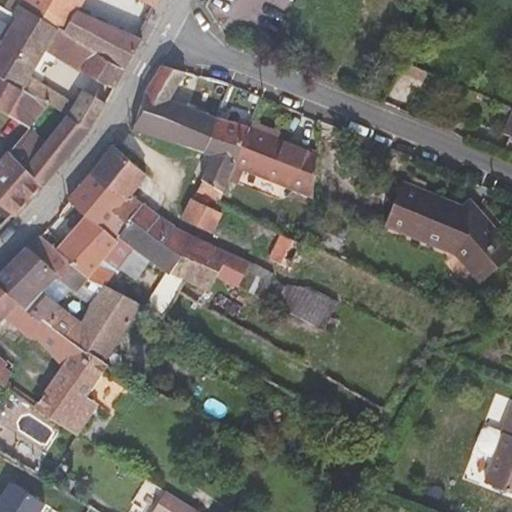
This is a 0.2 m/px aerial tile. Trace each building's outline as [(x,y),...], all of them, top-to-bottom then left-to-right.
[(24,0),(22,5),(126,70),(143,40),(139,38),(79,11),(85,0),(142,0),(155,7),(158,0),(24,0)] [(0,75),(49,104),(91,129),(106,103),(84,89),(75,103),(31,76),(46,50),(115,89),(126,70),(22,5),(16,15),(0,6),(0,75)] [(404,60),(399,70),(421,81),(426,70),(404,60)] [(207,145),(218,117),(171,99),(186,72),(161,65),(146,91),(134,127),(177,143),(180,135),(207,145)] [(0,111),(30,128),(49,104),(0,75),(0,111)] [(10,153),(44,186),(91,129),(49,104),(30,128),(10,153)] [(235,165),(251,128),(218,117),(207,145),(204,152),(214,155),(203,179),(224,189),(235,165)] [(235,165),(314,197),(317,153),(251,128),(235,165)] [(204,152),(207,145),(180,135),(177,143),(204,152)] [(90,277),(105,285),(115,272),(118,273),(121,269),(136,281),(151,261),(169,275),(171,273),(210,292),(216,280),(235,284),(265,298),(276,274),(250,261),(194,236),(185,256),(172,249),(163,243),(175,227),(175,226),(131,195),(146,175),(114,145),(91,174),(69,200),(87,216),(58,250),(90,277)] [(0,205),(14,215),(17,217),(44,186),(10,153),(0,164),(0,205)] [(458,210),(460,205),(404,183),(386,226),(456,254),(481,282),(511,254),(511,247),(477,207),(465,218),(458,210)] [(185,219),(214,232),(223,213),(194,199),(185,219)] [(463,207),(460,205),(458,210),(465,218),(477,207),(471,200),(463,207)] [(317,225),(308,243),(330,253),(339,236),(317,225)] [(194,236),(175,227),(163,243),(172,249),(185,256),(194,236)] [(293,268),(303,245),(279,234),(269,257),(293,268)] [(104,362),(141,305),(105,285),(90,277),(58,250),(41,235),(0,274),(0,286),(41,322),(104,362)] [(105,372),(110,365),(104,362),(41,322),(0,286),(0,382),(8,387),(11,382),(7,380),(13,372),(4,367),(7,363),(0,356),(0,323),(5,318),(31,339),(34,336),(63,366),(35,407),(79,435),(98,407),(109,414),(127,386),(105,372)] [(339,301),(310,287),(286,286),(276,303),(325,329),(339,301)] [(511,424),(506,422),(502,432),(504,432),(484,483),(511,493),(511,424)] [(200,511),(152,481),(136,506),(145,511),(200,511)] [(13,484),(0,504),(0,511),(42,511),(47,504),(13,484)]
